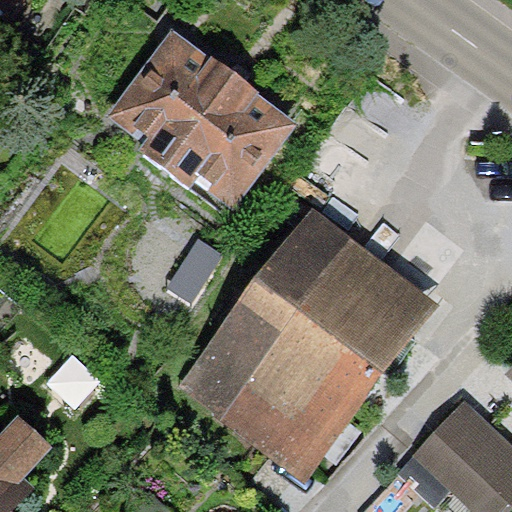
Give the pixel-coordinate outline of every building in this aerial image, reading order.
[(0,0),(0,23),(10,30),(29,0),(0,0)] [(172,31),(107,118),(234,212),(299,126),(172,31)] [(315,212),(179,388),(305,484),(441,308),(315,212)] [(511,446),(464,403),(398,475),(438,511),(507,511),(511,507),(511,446)] [(5,437),(0,432),(0,511),(17,511),(34,494),(24,484),(53,453),(19,422),(5,437)]
